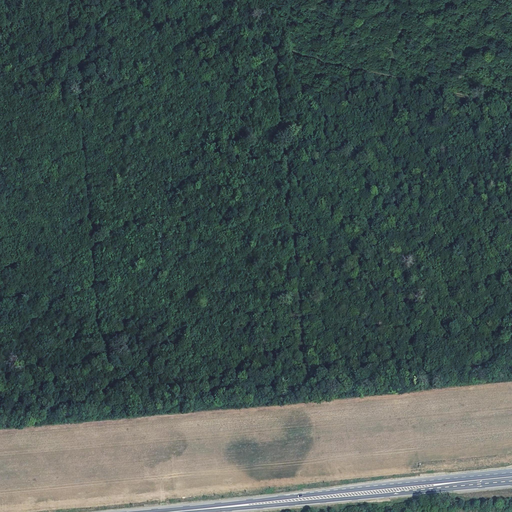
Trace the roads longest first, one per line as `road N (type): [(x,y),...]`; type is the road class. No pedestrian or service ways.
road 1 (track): [(511,358),(372,364),(302,387),(182,397),(98,387),(69,403),(0,411)]
road 2 (track): [(511,108),(97,0)]
road 3 (secondary): [(511,477),(167,511)]
